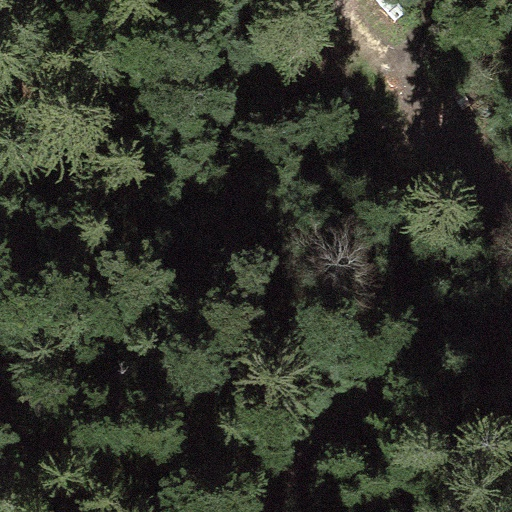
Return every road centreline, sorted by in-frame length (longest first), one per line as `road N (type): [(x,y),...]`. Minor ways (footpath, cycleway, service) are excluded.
road 1 (track): [(511,313),(354,415),(258,511)]
road 2 (track): [(459,0),(445,67),(474,157),(511,219)]
